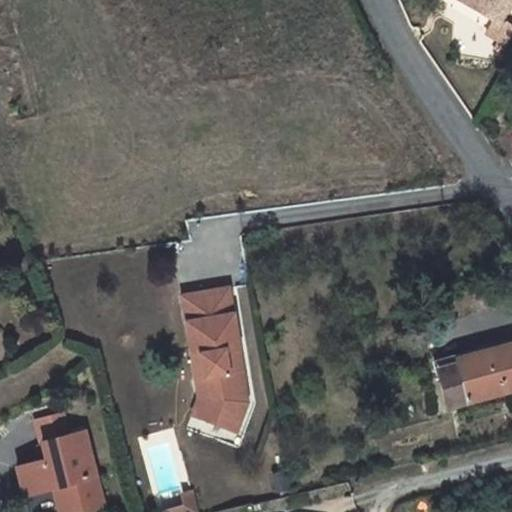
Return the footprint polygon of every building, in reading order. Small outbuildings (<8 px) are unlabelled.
[(511,0),(466,0),(496,17),(501,20),(511,0)] [(511,26),(501,20),(496,17),(486,35),(504,45),(511,32),(511,26)] [(212,395),(203,419),(236,431),(247,402),(241,369),(235,370),(232,348),(238,347),(228,288),(182,295),(195,378),(214,375),(217,394),(212,395)] [(4,332),(0,332),(0,356),(0,358),(9,356),(4,332)] [(484,348),(486,353),(500,349),(498,344),(484,348)] [(448,408),(511,390),(511,345),(500,349),(486,353),(437,366),(448,408)] [(238,347),(232,348),(235,370),(241,369),(238,347)] [(214,375),(195,378),(198,396),(192,415),(203,419),(212,395),(217,394),(214,375)] [(83,431),(70,434),(81,475),(84,474),(85,476),(94,474),(83,431)] [(46,460),(17,467),(24,494),(54,486),(60,511),(77,511),(103,505),(94,474),(85,476),(84,474),(81,475),(70,434),(41,442),(46,460)] [(286,471),(272,474),(277,492),(290,489),(286,471)] [(186,505),(178,507),(179,511),(196,507),(193,494),(184,497),(186,505)]
